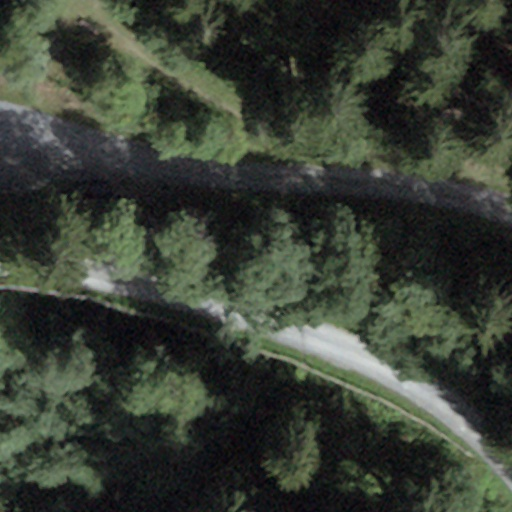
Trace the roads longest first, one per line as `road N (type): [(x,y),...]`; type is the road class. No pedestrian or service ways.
road 1 (track): [(511,470),(289,325),(93,255),(0,239)]
road 2 (track): [(0,126),(511,208)]
